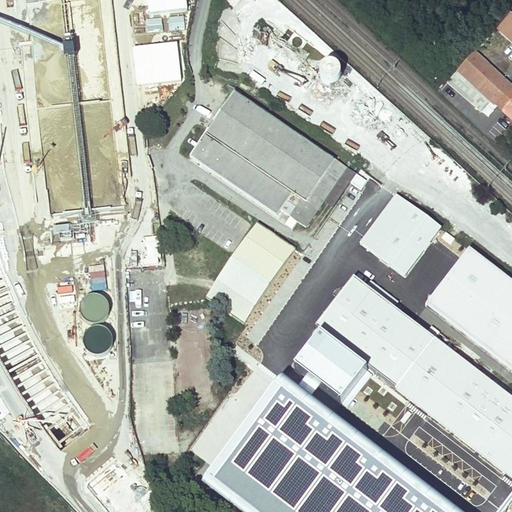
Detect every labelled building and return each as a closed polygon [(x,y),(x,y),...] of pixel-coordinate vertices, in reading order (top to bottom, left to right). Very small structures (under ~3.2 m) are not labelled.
[(511,9),(496,28),(511,42),(511,9)] [(279,56),(298,67),(304,58),(284,47),(279,56)] [(511,87),(474,52),(455,72),(511,125),(511,87)] [(307,88),(328,107),(341,94),(345,98),(344,98),(370,122),(381,111),(344,76),(345,75),(332,62),(307,88)] [(367,182),(234,94),(190,159),(276,216),(281,210),(306,227),(324,201),(334,208),(350,184),(361,191),(367,182)] [(131,261),(149,260),(143,156),(125,157),(131,261)] [(441,229),(397,197),(361,245),(405,277),(441,229)] [(296,251),(258,225),(207,300),(245,326),(296,251)] [(511,283),(471,252),(429,306),(511,370),(511,283)] [(128,270),(128,284),(146,283),(145,270),(128,270)] [(511,401),(356,281),(318,330),(321,333),(368,370),(511,480),(511,401)] [(342,404),(368,370),(321,333),(294,369),(342,404)] [(456,511),(284,380),(202,485),(237,511),(456,511)]
